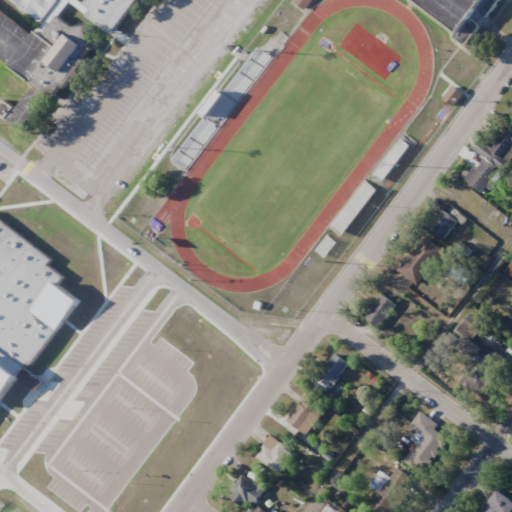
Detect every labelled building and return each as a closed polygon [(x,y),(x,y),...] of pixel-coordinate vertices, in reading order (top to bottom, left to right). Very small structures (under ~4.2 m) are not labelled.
[(65,19),(78,0),(67,0),(66,2),(62,0),(12,0),(47,24),(33,35),(0,10),(0,56),(53,95),(64,87),(95,45),(89,37),(65,19)] [(313,0),(295,0),(295,1),(305,10),(313,0)] [(416,0),(459,30),(454,37),(467,46),(500,0),(416,0)] [(0,79),(4,74),(18,85),(0,108),(0,79)] [(5,118),(22,132),(49,101),(32,87),(5,118)] [(499,171),(511,158),(511,129),(506,122),(478,150),(499,171)] [(382,161),(390,170),(399,162),(397,160),(400,157),(394,151),(382,161)] [(457,220),(443,210),(430,229),(444,239),(457,220)] [(316,249),(325,257),(337,244),(328,236),(316,249)] [(443,252),(425,237),(398,270),(416,285),(443,252)] [(365,318),(379,329),(397,306),(383,295),(365,318)] [(511,331),(511,310),(502,325),(511,331)] [(473,339),(483,327),(468,316),(447,342),(475,365),(461,382),(470,389),(496,357),(473,339)] [(326,394),(350,365),(336,354),(312,382),(326,394)] [(286,419),(304,435),(324,413),(306,397),(286,419)] [(448,439),(436,429),(439,425),(421,411),(410,424),(424,435),(404,460),(421,474),(448,439)] [(257,453),(278,473),(295,456),(274,435),(257,453)] [(382,511),(394,511),(415,480),(395,466),(370,504),(382,511)] [(228,495),(242,506),(247,500),(254,506),(265,491),(244,475),(228,495)] [(510,511),(511,510),(511,498),(500,489),(481,511),(510,511)]
